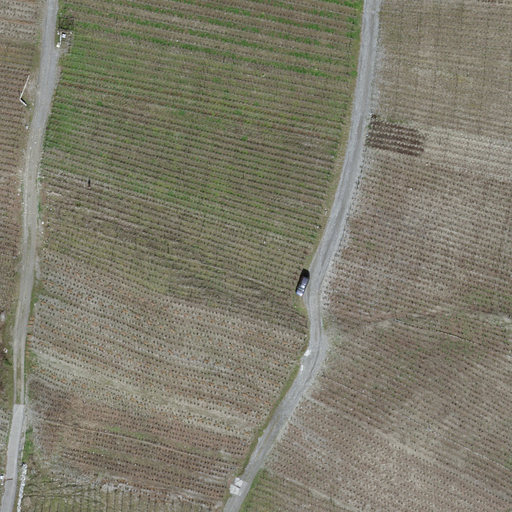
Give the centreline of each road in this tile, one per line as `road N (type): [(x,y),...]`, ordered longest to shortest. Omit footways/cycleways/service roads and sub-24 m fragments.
road 1 (track): [(217,511),(304,340),(304,286),(351,125),(361,0)]
road 2 (track): [(0,390),(46,0)]
